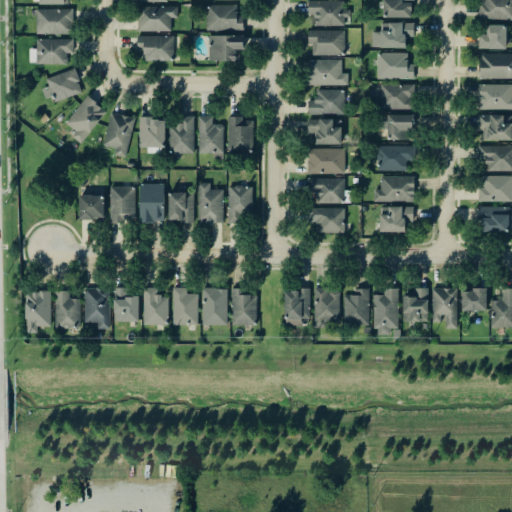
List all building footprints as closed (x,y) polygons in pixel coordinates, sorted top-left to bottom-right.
[(383,0),(383,18),(412,19),(412,0),(383,0)] [(511,0),(480,0),(480,20),(511,21),(511,0)] [(345,27),(345,18),(351,18),(351,10),(344,10),(344,2),(309,2),(309,16),(315,16),(315,27),(345,27)] [(208,32),(243,31),(243,14),(237,14),(237,6),(207,6),(208,32)] [(171,32),(171,19),(178,19),(178,7),(139,7),(138,32),(171,32)] [(36,10),(37,36),(73,35),(73,9),(36,10)] [(414,23),(381,23),(381,33),(373,32),(373,49),(406,49),(406,39),(414,39),(414,23)] [(506,50),(507,26),(487,25),(487,35),(479,35),(479,50),(506,50)] [(310,56),(345,56),(345,31),(310,32),(310,56)] [(243,35),(209,36),(209,61),(235,61),(235,50),(243,50),(243,35)] [(137,37),(137,48),(144,48),(144,62),(174,61),(173,37),(137,37)] [(73,40),(37,40),(37,66),(68,65),(67,54),(73,54),(73,40)] [(408,54),(377,54),(378,80),(414,80),(414,65),(408,65),(408,54)] [(511,54),(479,54),(479,79),(511,80),(511,54)] [(342,61),(307,60),(307,86),(348,87),(348,74),(342,74),(342,61)] [(49,87),(42,90),(45,99),(52,97),(55,103),(83,92),(74,69),(46,80),(49,87)] [(414,85),(380,86),(381,111),(415,110),(414,85)] [(511,110),(511,85),(479,86),(479,111),(511,110)] [(344,90),(317,91),(317,100),(308,101),(309,116),(345,115),(344,90)] [(107,113),(87,97),(65,123),(75,132),(71,137),(80,144),(107,113)] [(115,150),(114,156),(125,159),(135,119),(111,113),(103,147),(115,150)] [(412,141),(412,116),(381,115),(380,140),(412,141)] [(511,140),(511,115),(482,116),(483,141),(511,140)] [(198,154),(214,154),(214,160),(223,160),(224,125),(212,125),(212,117),(199,116),(198,154)] [(182,124),(170,124),(170,154),(194,154),(195,117),(182,117),(182,124)] [(228,154),(253,154),(253,121),(242,121),(242,118),(228,117),(228,154)] [(139,148),(147,149),(147,154),(164,154),(165,119),(140,119),(139,148)] [(342,145),(341,119),(317,120),(317,124),(311,124),(311,132),(315,132),(316,146),(342,145)] [(511,146),(479,146),(479,164),(487,164),(487,172),(511,172),(511,146)] [(415,147),(377,147),(377,172),(407,172),(407,162),(415,161),(415,147)] [(308,175),(345,175),(345,150),(308,149),(308,175)] [(414,177),(381,178),(381,191),(374,191),(374,203),(415,203),(414,177)] [(479,202),(511,202),(511,177),(479,177),(479,202)] [(345,180),(310,179),(310,204),(345,205),(345,180)] [(164,185),(140,184),(139,223),(164,223),(164,185)] [(223,191),(210,191),(210,184),(198,184),(199,224),(224,224),(223,191)] [(110,223),(135,223),(135,187),(110,188),(110,223)] [(228,224),(252,224),(253,188),(228,187),(228,224)] [(194,194),(168,193),(168,222),(194,223),(194,194)] [(78,219),(104,220),(104,196),(79,195),(78,219)] [(379,232),(406,233),(406,222),(413,222),(414,208),(380,207),(379,232)] [(509,208),(479,208),(480,233),(510,232),(509,208)] [(344,234),(345,209),(315,209),(315,234),(344,234)] [(109,289),(84,289),(85,324),(97,324),(97,331),(110,330),(109,289)] [(114,322),(139,322),(139,297),(129,297),(129,289),(114,289),(114,322)] [(168,297),(158,297),(158,289),(144,289),(145,326),(169,326),(168,297)] [(198,326),(198,295),(187,295),(187,289),(173,289),(173,326),(198,326)] [(202,326),(227,326),(227,289),(202,289),(202,326)] [(257,295),(246,295),(246,289),(232,289),(232,326),(257,326),(257,295)] [(315,329),(327,329),(326,324),(340,324),(339,289),(314,290),(315,329)] [(369,289),(355,290),(355,296),(344,296),(344,327),(370,326),(369,289)] [(399,329),(398,289),(384,290),(384,296),(373,296),(375,337),(392,336),(391,329),(399,329)] [(403,323),(429,322),(428,289),(410,289),(410,296),(403,296),(403,323)] [(458,289),(434,289),(433,323),(444,323),(444,329),(457,329),(458,289)] [(462,311),(487,312),(487,289),(472,289),(472,292),(462,292),(462,311)] [(511,289),(501,289),(502,301),(491,302),(492,328),(511,328),(511,289)] [(301,327),(301,320),(310,320),(311,291),(286,290),(285,326),(301,327)] [(69,292),(55,292),(55,328),(80,328),(80,300),(70,300),(69,292)] [(51,293),(26,293),(25,334),(37,334),(37,327),(50,327),(51,293)]
